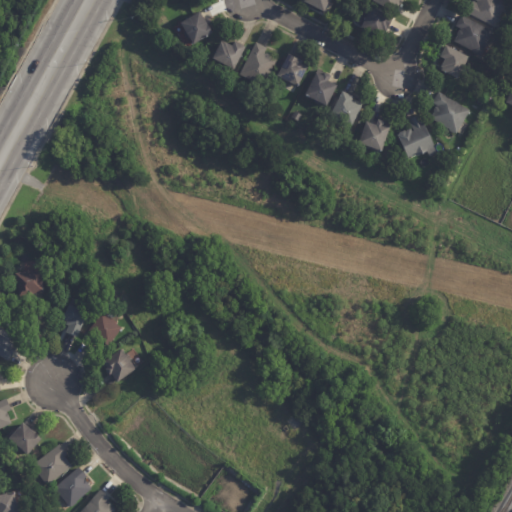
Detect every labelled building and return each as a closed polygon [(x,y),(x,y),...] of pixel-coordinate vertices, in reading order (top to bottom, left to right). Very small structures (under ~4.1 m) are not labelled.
[(331,0),(325,12),(324,15),(303,4),(305,0),(331,0)] [(402,0),(401,4),(396,14),(373,3),(374,0),(402,0)] [(473,3),(477,5),(478,2),(474,0),(499,0),(511,6),(511,14),(511,17),(502,13),(495,28),(467,14),(473,3)] [(392,20),(385,34),(382,32),(379,39),(360,29),(370,9),(392,19),(392,20)] [(198,13),(211,34),(192,46),(188,38),(186,39),(183,34),(184,33),(179,25),(198,13)] [(487,46),(481,57),(480,57),(480,58),(473,55),(474,53),(454,43),(457,36),(457,35),(459,32),(460,31),(461,30),(456,28),(461,17),(493,33),(487,46)] [(230,40),(241,46),(229,69),(207,57),(216,41),(218,42),(219,40),(226,44),(228,40),(230,40)] [(250,41),(261,47),(258,52),(260,53),(261,52),(264,54),(265,56),(271,59),(258,85),(234,73),(250,41)] [(468,59),(458,80),(441,72),(442,70),(441,69),(444,61),(440,58),(445,47),(468,59)] [(305,66),(296,85),(275,75),(285,53),(299,60),(298,63),(305,66)] [(320,69),(319,71),(326,74),(323,80),(331,85),(321,105),(300,94),(314,65),(321,68),(320,69)] [(338,91),(348,96),(348,97),(357,102),(346,124),(325,114),(337,90),(338,91)] [(447,99),(470,112),(456,135),(455,134),(454,135),(449,132),(430,120),(434,114),(433,112),(435,109),(437,108),(438,108),(432,104),(439,94),(447,99)] [(301,116),(298,122),(291,119),(295,113),(301,116)] [(406,132),(410,130),(411,133),(413,132),(407,120),(418,115),(434,147),(433,147),(436,153),(429,156),(427,152),(416,158),(415,155),(408,159),(397,137),(399,136),(399,133),(403,132),(405,132),(406,132)] [(378,121),(384,123),(383,127),(389,129),(381,153),(369,149),(367,150),(365,149),(364,147),(358,145),(366,123),(375,127),(377,121),(378,121)] [(42,292),(32,294),(33,296),(26,297),(26,295),(19,297),(15,274),(39,270),(43,292),(42,292)] [(69,305),(75,308),(80,306),(84,312),(87,313),(77,337),(65,332),(68,326),(65,325),(67,321),(62,319),(69,304),(69,305)] [(106,310),(114,316),(112,320),(122,328),(108,347),(87,331),(101,313),(102,314),(106,309),(106,310)] [(11,345),(10,348),(13,350),(7,361),(0,356),(0,328),(12,335),(9,342),(12,344),(11,345)] [(125,355),(136,369),(117,383),(111,374),(109,375),(101,364),(121,349),(125,355)] [(6,400),(11,410),(6,412),(11,424),(0,428),(0,401),(6,399),(6,400)] [(23,424),(41,440),(27,456),(19,449),(18,450),(13,445),(14,444),(8,439),(22,423),(23,424)] [(60,446),(67,455),(64,457),(71,467),(47,487),(31,467),(59,445),(60,446)] [(79,468),(86,477),(84,479),(88,485),(87,485),(92,490),(70,508),(53,488),(78,467),(79,468)] [(101,491),(109,499),(107,501),(116,510),(114,511),(80,511),(99,490),(101,491)] [(14,496),(16,502),(19,505),(19,509),(18,511),(0,511),(0,495),(13,493),(14,493),(15,495),(14,495),(14,496)]
